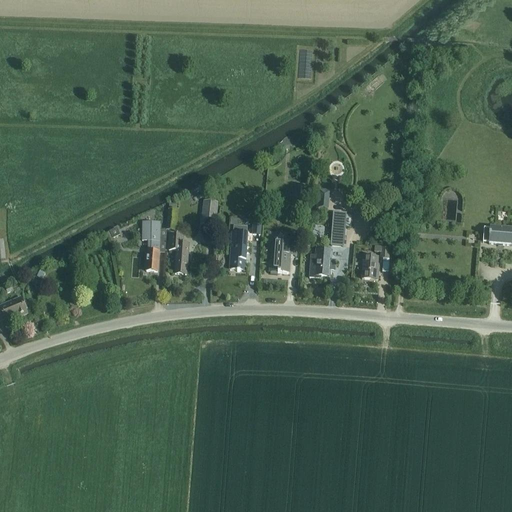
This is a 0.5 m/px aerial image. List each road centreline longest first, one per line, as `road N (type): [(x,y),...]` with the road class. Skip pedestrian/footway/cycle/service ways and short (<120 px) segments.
road 1 (unclassified): [(0,359),(91,329),(203,311),(511,327)]
road 2 (track): [(456,16),(422,56),(398,317)]
